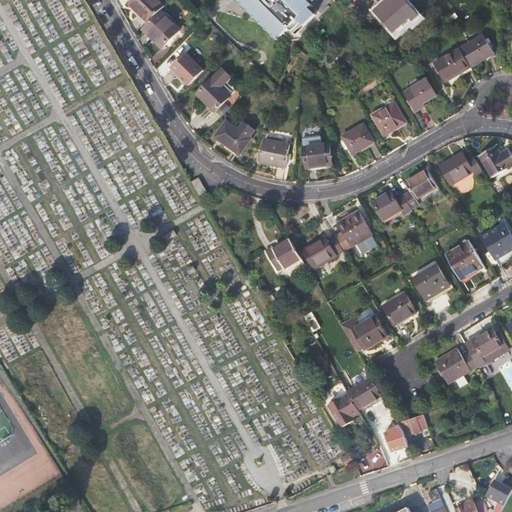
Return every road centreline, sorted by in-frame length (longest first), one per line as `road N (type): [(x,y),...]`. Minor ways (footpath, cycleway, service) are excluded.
road 1 (residential): [(100,0),(185,146),(232,176),(287,194),(334,195),(466,130),(511,131)]
road 2 (residential): [(287,511),(506,438)]
road 3 (residential): [(511,292),(391,364)]
